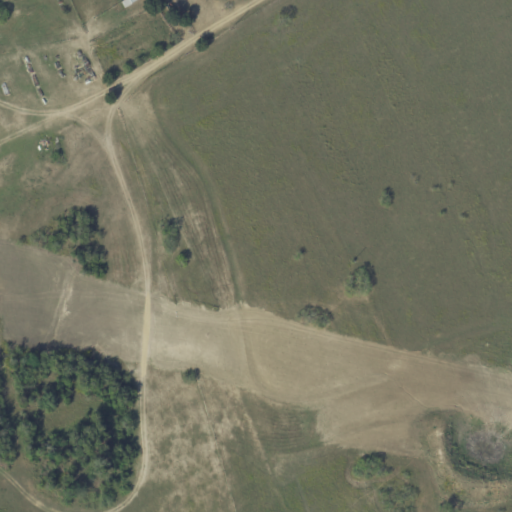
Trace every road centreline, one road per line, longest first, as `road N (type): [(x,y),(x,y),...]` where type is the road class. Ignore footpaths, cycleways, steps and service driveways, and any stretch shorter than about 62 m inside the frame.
road 1 (residential): [(110,92),(112,386),(129,511)]
road 2 (residential): [(0,37),(28,42),(110,92),(262,0)]
